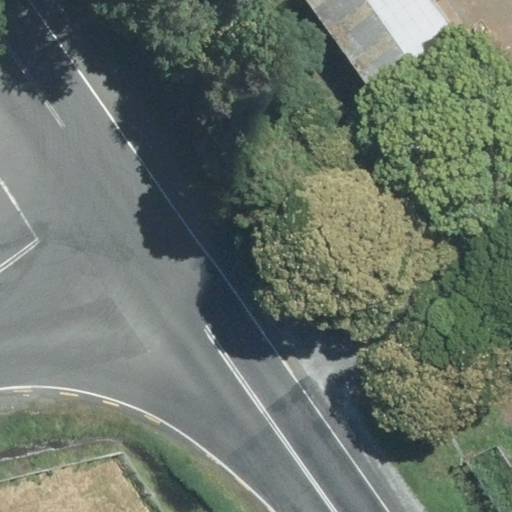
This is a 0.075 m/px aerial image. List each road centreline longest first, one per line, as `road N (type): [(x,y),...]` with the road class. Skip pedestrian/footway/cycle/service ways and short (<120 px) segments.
road 1 (secondary): [(111,190),(335,511)]
road 2 (secondary): [(0,33),(111,190)]
road 3 (secondary): [(0,266),(111,190)]
